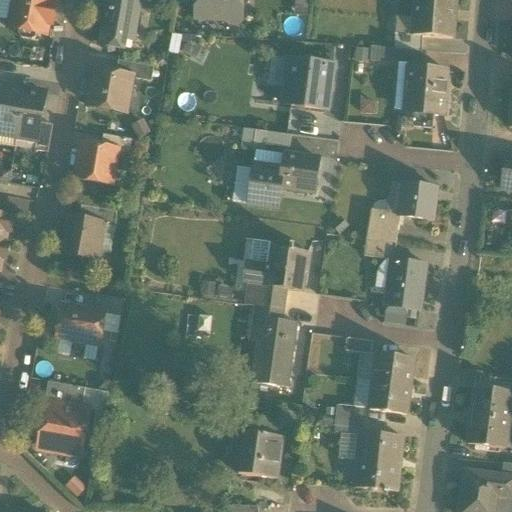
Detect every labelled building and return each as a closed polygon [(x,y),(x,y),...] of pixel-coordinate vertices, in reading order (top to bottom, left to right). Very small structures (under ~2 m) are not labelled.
[(14,0),(0,0),(0,20),(10,22),(14,0)] [(21,40),(32,42),(36,39),(36,35),(46,37),(48,25),(52,26),(56,6),(52,5),(52,0),(14,0),(10,22),(9,30),(19,32),(18,36),(21,40)] [(106,0),(99,45),(119,49),(122,33),(134,35),(140,1),(140,0),(106,0)] [(232,25),(238,26),(242,22),(242,16),(238,12),(238,5),(242,5),(242,0),(196,0),(196,20),(228,21),(232,25)] [(296,0),(295,15),(307,17),(308,0),(296,0)] [(422,38),(453,40),(455,0),(414,0),(413,20),(412,36),(412,37),(422,38)] [(412,36),(413,20),(396,19),(395,35),(412,36)] [(395,35),(394,50),(417,52),(421,52),(422,38),(412,37),(412,36),(395,35)] [(182,52),(195,59),(201,49),(187,41),(182,52)] [(355,49),(354,63),(368,64),(369,51),(355,49)] [(415,70),(417,52),(394,50),(373,49),(372,67),(397,69),(414,70),(415,70)] [(286,79),(289,60),(271,58),(267,87),(291,90),(292,80),(286,79)] [(288,107),(326,112),(332,66),(289,60),(286,79),(292,80),(291,90),(288,107)] [(131,79),(151,83),(153,69),(153,68),(118,62),(116,76),(131,78),(131,79)] [(414,70),(397,69),(394,112),(404,112),(406,95),(412,95),(414,70)] [(434,117),(444,118),(446,90),(442,90),(444,73),(415,70),(414,70),(412,95),(406,95),(404,112),(404,115),(414,115),(434,117)] [(88,107),(125,113),(125,111),(121,111),(123,97),(127,98),(131,79),(131,78),(116,76),(94,72),(88,107)] [(0,135),(17,138),(25,91),(5,87),(0,113),(0,135)] [(46,95),(25,91),(17,138),(36,142),(38,142),(41,124),(46,95)] [(434,117),(414,115),(413,129),(432,131),(434,117)] [(131,128),(138,139),(149,133),(143,121),(131,128)] [(35,152),(48,154),(52,127),(41,124),(38,142),(36,142),(35,152)] [(253,149),(255,132),(243,130),(241,147),(253,149)] [(252,152),(264,154),(265,147),(267,134),(255,132),(253,149),(252,152)] [(265,147),(287,150),(289,137),(267,134),(265,147)] [(0,145),(15,148),(17,138),(0,135),(0,145)] [(117,153),(129,155),(131,141),(103,136),(101,149),(117,152),(117,153)] [(36,142),(17,138),(15,148),(35,152),(36,142)] [(75,179),(93,182),(94,177),(112,181),(117,153),(117,152),(101,149),(81,145),(75,179)] [(284,156),(281,172),(279,190),(280,190),(315,195),(318,176),(314,176),(317,161),(284,156)] [(502,191),(511,192),(511,160),(507,160),(502,191)] [(43,181),(44,167),(29,165),(27,179),(43,181)] [(249,206),(254,168),(237,166),(232,204),(249,206)] [(277,210),(280,190),(279,190),(281,172),(254,168),(249,206),(277,210)] [(399,215),(403,186),(391,184),(387,213),(399,215)] [(400,219),(432,223),(435,202),(432,202),(434,190),(403,186),(399,215),(399,219),(400,219)] [(102,226),(114,228),(117,213),(81,207),(79,221),(103,225),(102,226)] [(391,261),(393,262),(396,246),(400,219),(399,219),(399,215),(387,213),(371,211),(366,242),(364,258),(378,260),(391,261)] [(0,244),(5,246),(7,233),(9,225),(13,226),(14,219),(0,216),(0,244)] [(330,227),(339,236),(348,227),(340,218),(330,227)] [(62,255),(96,261),(98,251),(102,226),(103,225),(79,221),(69,219),(62,255)] [(110,253),(114,228),(102,226),(98,251),(110,253)] [(253,242),(250,263),(270,266),(273,245),(253,242)] [(9,246),(5,246),(0,244),(0,271),(2,260),(4,252),(8,253),(9,246)] [(273,245),(270,266),(267,289),(286,292),(302,294),(307,255),(294,253),(295,248),(273,245)] [(387,291),(391,261),(378,260),(374,289),(387,291)] [(413,313),(420,314),(422,294),(418,293),(421,266),(393,262),(391,261),(387,291),(385,309),(413,313)] [(265,289),(267,289),(270,266),(250,263),(247,263),(244,286),(248,286),(265,289)] [(254,308),(262,309),(265,289),(248,286),(245,306),(254,308)] [(265,289),(262,309),(284,312),(286,292),(267,289),(265,289)] [(107,316),(121,319),(124,302),(97,297),(94,313),(104,314),(104,316),(107,316)] [(86,345),(98,347),(104,316),(104,314),(94,313),(63,307),(60,322),(63,322),(60,340),(72,343),(74,346),(83,347),(86,345)] [(249,344),(257,345),(260,321),(262,309),(254,308),(249,344)] [(282,324),(284,312),(262,309),(260,321),(282,324)] [(413,313),(385,309),(382,325),(412,329),(413,313)] [(118,336),(121,319),(107,316),(103,333),(118,336)] [(251,384),(284,389),(289,353),(293,354),(297,326),(282,324),(260,321),(257,345),(251,384)] [(72,343),(60,340),(57,356),(70,358),(72,343)] [(359,355),(370,356),(372,344),(348,341),(346,353),(359,355)] [(98,347),(86,345),(83,361),(95,363),(98,347)] [(289,353),(284,389),(288,390),(293,354),(289,353)] [(356,382),(373,384),(377,356),(370,356),(359,355),(356,382)] [(377,356),(373,384),(410,389),(413,361),(377,356)] [(475,389),(496,392),(498,380),(476,378),(475,389)] [(373,384),(356,382),(353,409),(363,410),(370,410),(373,384)] [(406,417),(410,389),(373,384),(370,410),(369,412),(406,417)] [(49,406),(81,412),(85,390),(53,385),(49,406)] [(474,408),(473,418),(507,422),(511,393),(496,392),(475,389),(473,408),(474,408)] [(108,394),(85,390),(81,412),(87,413),(96,414),(92,438),(100,439),(108,394)] [(56,453),(79,457),(87,413),(81,412),(49,406),(48,415),(51,416),(49,425),(46,424),(43,442),(58,445),(56,453)] [(339,407),(337,420),(362,422),(363,410),(353,409),(339,407)] [(504,450),(507,422),(473,418),(472,428),(470,428),(468,446),(504,450)] [(360,435),(362,422),(337,420),(336,434),(340,434),(359,436),(359,435),(360,435)] [(274,481),(278,482),(278,481),(274,480),(275,467),(278,467),(282,440),(284,441),(284,440),(282,439),(249,435),(244,434),(244,435),(249,436),(243,476),(238,475),(238,476),(243,477),(274,481)] [(359,436),(340,434),(338,461),(357,462),(359,436)] [(357,490),(394,494),(398,458),(401,458),(403,439),(360,435),(359,435),(359,436),(357,462),(359,463),(357,490)] [(511,466),(503,466),(502,479),(511,480),(511,466)] [(458,511),(493,511),(496,497),(511,499),(511,480),(502,479),(465,474),(458,511)] [(75,479),(65,488),(76,500),(86,490),(75,479)]
